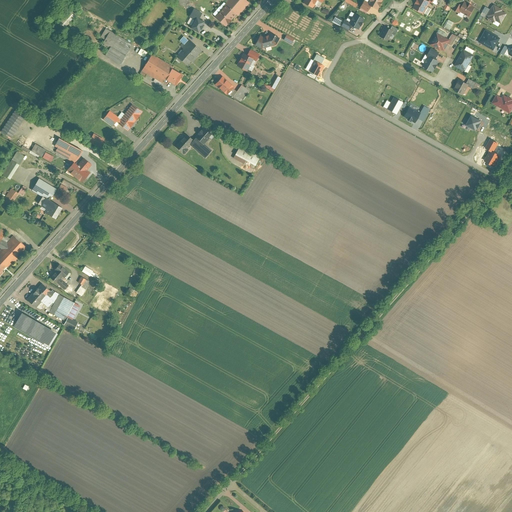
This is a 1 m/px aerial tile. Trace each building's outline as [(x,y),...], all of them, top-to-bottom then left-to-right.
[(245,0),(226,0),(224,3),(225,4),(236,14),(238,16),(249,3),(245,0)] [(381,0),(369,0),(368,4),(367,4),(371,6),(376,9),(381,0)] [(425,0),(418,0),(414,8),(423,13),(427,6),(429,2),(425,0)] [(368,11),(371,6),(367,4),(368,4),(364,1),(361,7),(368,11)] [(460,11),(463,6),(457,2),(453,10),(459,13),(460,11)] [(475,8),(465,3),(463,6),(460,11),(465,14),(470,16),(475,8)] [(236,14),(225,4),(221,8),(222,9),(215,17),(226,26),(231,20),(230,19),(231,17),(232,18),(236,14)] [(491,9),(488,15),(490,16),(489,19),(494,21),(495,19),(501,22),(506,14),(501,11),(502,10),(494,5),(493,7),(492,7),(491,9)] [(71,6),(68,10),(75,16),(78,13),(71,6)] [(487,15),(488,15),(491,9),(485,6),(482,12),(487,15)] [(57,21),(64,28),(75,16),(68,10),(57,21)] [(196,19),(198,20),(201,15),(194,11),(190,18),(195,21),(196,19)] [(346,21),(349,23),(354,14),(351,12),(346,21)] [(487,15),(482,12),(478,19),(481,21),(483,16),(485,17),(487,15)] [(363,19),(354,14),(349,23),(349,24),(351,25),(358,29),(363,19)] [(334,16),(333,17),(331,17),(330,21),(333,22),(339,26),(342,20),(334,16)] [(195,21),(191,29),(198,33),(200,30),(201,30),(203,27),(202,26),(204,23),(198,20),(196,19),(195,21)] [(349,29),(351,25),(349,24),(349,23),(346,21),(344,20),(342,25),(349,29)] [(64,28),(57,21),(51,28),(58,34),(64,28)] [(392,26),(390,30),(392,31),(391,33),(395,35),(398,29),(392,26)] [(390,30),(385,27),(379,37),(387,41),(391,33),(392,31),(390,30)] [(132,45),(105,29),(101,36),(105,39),(101,46),(108,50),(105,56),(120,65),(132,45)] [(499,37),(486,30),(480,41),(493,48),(499,37)] [(255,45),(261,48),(265,47),(270,46),(275,44),(279,38),(270,33),(269,36),(268,36),(268,35),(263,37),(263,38),(260,36),(255,45)] [(448,40),(437,34),(431,44),(440,50),(441,48),(444,49),(447,44),(449,41),(448,40)] [(449,41),(447,44),(452,47),(457,37),(452,34),(448,40),(449,41)] [(294,40),(286,35),(284,40),(291,44),(294,40)] [(182,43),(184,44),(188,40),(183,36),(179,41),(182,43)] [(202,51),(189,39),(188,40),(184,44),(182,43),(180,46),(183,49),(177,56),(178,57),(182,60),(187,65),(194,57),(195,58),(202,51)] [(505,54),(508,47),(505,45),(500,54),(504,56),(505,54)] [(464,51),(472,55),(475,51),(467,47),(464,51)] [(429,56),(436,59),(439,54),(431,49),(427,56),(429,57),(429,56)] [(250,50),(247,55),(253,59),(256,61),(259,55),(250,50)] [(464,50),(455,65),(465,71),(473,56),(472,55),(464,51),(464,50)] [(173,67),(152,54),(142,71),(146,74),(155,79),(153,82),(160,86),(163,81),(165,79),(171,68),(172,69),(173,67)] [(239,62),(237,66),(246,71),(247,69),(250,64),(253,59),(247,55),(244,54),(242,58),(242,57),(239,62)] [(314,60),(321,64),(324,58),(316,54),(313,59),(314,60)] [(436,59),(429,56),(429,57),(423,66),(432,71),(438,61),(436,59)] [(318,76),(324,65),(321,64),(314,60),(308,71),(318,76)] [(172,69),(171,68),(165,79),(169,81),(176,85),(182,75),(172,69)] [(412,87),(417,78),(408,73),(403,81),(412,87)] [(277,76),(271,87),(275,89),(280,78),(277,76)] [(236,92),(232,89),(233,87),(223,77),(216,85),(226,95),(228,93),(233,97),(236,92)] [(469,79),(466,84),(468,85),(468,86),(473,89),(476,83),(469,79)] [(460,80),(454,90),(463,95),(468,86),(468,85),(466,84),(460,80)] [(236,92),(233,97),(240,102),(248,90),(241,85),(236,92)] [(497,95),(492,103),(510,113),(511,109),(511,100),(503,96),(502,98),(497,95)] [(387,108),(397,114),(399,109),(402,103),(403,102),(393,97),(390,102),(387,108)] [(119,123),(127,130),(130,127),(133,123),(136,119),(139,115),(141,111),(133,105),(125,115),(121,120),(119,118),(116,121),(119,123)] [(420,113),(408,106),(403,116),(414,123),(417,118),(420,113)] [(420,113),(417,118),(423,121),(430,109),(424,106),(420,113)] [(15,111),(0,132),(11,139),(25,117),(15,111)] [(116,121),(119,118),(117,117),(109,111),(103,119),(112,126),(114,124),(116,121)] [(476,111),(474,117),(480,120),(482,115),(476,111)] [(474,117),(470,115),(465,125),(475,131),(481,121),(480,120),(474,117)] [(199,134),(196,137),(203,144),(209,137),(212,134),(204,128),(202,131),(201,130),(198,133),(199,134)] [(93,134),(89,142),(99,147),(103,140),(93,134)] [(186,134),(175,146),(183,154),(187,149),(186,148),(190,144),(193,140),(186,134)] [(193,140),(190,144),(205,157),(211,151),(203,144),(196,137),(193,140)] [(83,152),(82,151),(59,138),(55,146),(57,147),(55,152),(74,163),(77,158),(78,159),(83,152)] [(238,149),(241,144),(237,142),(238,141),(232,138),(228,144),(238,149)] [(498,143),(490,138),(484,148),(489,151),(491,152),(492,150),(494,151),(495,148),(498,143)] [(39,156),(42,157),(46,150),(35,144),(31,151),(39,156)] [(238,149),(235,155),(246,161),(255,166),(261,155),(241,144),(238,149)] [(38,158),(39,156),(31,151),(23,146),(21,149),(38,158)] [(78,165),(77,166),(88,175),(89,173),(91,174),(98,165),(102,161),(90,151),(88,150),(85,153),(84,152),(83,152),(78,159),(76,161),(77,162),(76,163),(78,165)] [(491,152),(489,151),(483,161),(494,167),(501,155),(500,155),(494,151),(492,150),(491,152)] [(17,151),(2,174),(10,179),(25,156),(17,151)] [(45,152),(42,157),(50,161),(53,156),(45,152)] [(246,161),(235,155),(233,158),(244,164),(246,161)] [(107,165),(102,161),(98,165),(103,169),(107,165)] [(73,163),(67,170),(82,182),(88,175),(77,166),(73,163)] [(46,199),(50,201),(57,189),(39,178),(32,190),(43,197),(46,199)] [(61,184),(58,189),(64,193),(67,188),(61,184)] [(24,186),(18,194),(23,197),(28,189),(24,186)] [(18,193),(11,188),(0,205),(0,206),(6,211),(18,193)] [(45,213),(55,219),(62,207),(52,201),(52,202),(50,201),(46,199),(41,206),(40,208),(46,211),(45,213)] [(0,247),(1,248),(10,239),(4,235),(6,232),(0,228),(0,247)] [(0,260),(6,266),(7,267),(11,264),(12,265),(23,252),(27,255),(30,251),(13,235),(10,239),(1,248),(0,249),(0,260)] [(50,277),(56,283),(60,278),(62,280),(65,277),(63,275),(67,271),(60,264),(55,269),(56,270),(50,277)] [(84,267),(81,271),(95,279),(97,274),(84,267)] [(88,286),(86,285),(88,281),(81,277),(78,282),(82,284),(76,293),(82,296),(88,286)] [(60,278),(56,283),(66,291),(69,287),(68,286),(68,285),(62,280),(60,278)] [(42,283),(28,300),(35,306),(40,300),(44,296),(46,294),(46,295),(46,294),(50,297),(54,293),(42,283)] [(55,292),(54,293),(50,297),(55,302),(50,312),(49,312),(64,320),(66,316),(74,303),(55,292)] [(50,312),(55,302),(50,297),(46,294),(46,295),(46,294),(44,296),(51,302),(47,306),(40,300),(35,306),(40,309),(42,305),(50,312)] [(44,296),(40,300),(47,306),(51,302),(44,296)] [(79,305),(74,303),(66,316),(68,317),(71,319),(79,305)] [(57,334),(22,314),(14,326),(49,347),(57,334)] [(71,319),(68,317),(64,324),(74,330),(78,323),(71,319)]
